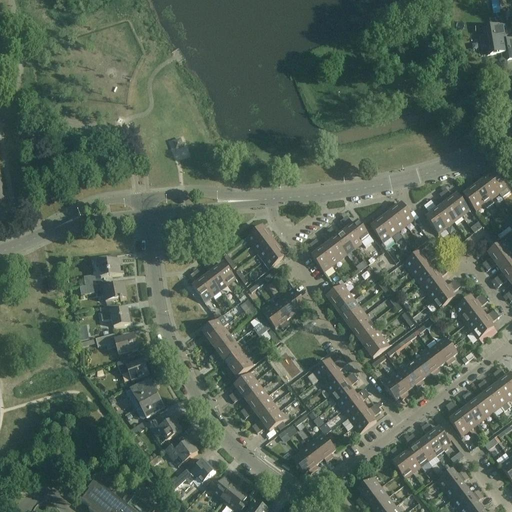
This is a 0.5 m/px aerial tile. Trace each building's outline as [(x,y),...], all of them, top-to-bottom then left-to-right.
[(485,37),(479,38),(482,51),(488,50),(490,57),(506,54),(507,62),(504,63),(511,61),(511,40),(505,41),(503,27),(484,30),(485,37)] [(180,137),(183,146),(193,143),(190,134),(180,137)] [(507,190),(495,174),(490,177),(488,174),(485,177),(499,196),(507,190)] [(499,196),(485,177),(481,180),(483,182),(479,186),(492,202),(499,196)] [(492,202),(479,186),(475,189),(473,186),(470,189),(484,208),(492,202)] [(484,208),(470,189),(466,191),(468,194),(464,197),(476,214),(484,208)] [(446,191),(443,194),(462,219),(470,213),(457,196),(453,200),(446,191)] [(462,219),(443,194),(439,197),(446,205),(442,208),(454,225),(462,219)] [(431,203),(427,205),(446,230),(454,225),(442,208),(437,211),(431,203)] [(446,230),(427,205),(424,208),(431,217),(426,220),(438,236),(446,230)] [(414,222),(402,206),(398,209),(396,206),(392,209),(406,228),(414,222)] [(406,228),(392,209),(388,212),(391,214),(386,218),(399,234),(406,228)] [(347,218),(344,221),(363,246),(371,240),(358,223),(354,227),(347,218)] [(399,234),(386,218),(382,221),(380,218),(377,221),(391,240),(399,234)] [(363,246),(344,221),(340,223),(347,232),(343,235),(355,251),(363,246)] [(393,243),(391,240),(377,221),(373,223),(375,226),(371,229),(386,249),(393,243)] [(246,240),(252,248),(271,234),(268,231),(265,233),(262,228),(246,240)] [(332,230),(328,232),(347,257),(355,251),(343,235),(338,238),(332,230)] [(347,257),(328,232),(325,235),(331,244),(327,247),(340,263),(347,257)] [(273,238),(271,234),(252,248),(257,256),(274,244),(271,240),(273,238)] [(317,241),(313,244),(332,269),(340,263),(327,247),(323,250),(317,241)] [(504,243),(488,255),(491,259),(483,266),(485,270),(510,251),(504,243)] [(277,248),(274,244),(257,256),(263,264),(282,249),(279,246),(277,248)] [(332,269),(313,244),(310,246),(316,255),(312,259),(324,275),(332,269)] [(285,253),(282,249),(263,264),(269,272),(286,259),(282,255),(285,253)] [(376,258),(382,268),(396,260),(390,251),(376,258)] [(511,261),(511,253),(510,251),(485,270),(488,273),(497,267),(500,271),(511,261)] [(403,266),(409,274),(434,255),(432,252),(423,258),(420,254),(403,266)] [(437,259),(434,255),(409,274),(415,282),(431,269),(428,265),(437,259)] [(95,260),(96,267),(99,267),(101,280),(124,277),(122,262),(118,263),(117,256),(95,260)] [(213,260),(209,263),(228,288),(236,282),(224,265),(219,269),(213,260)] [(511,273),(511,261),(500,271),(503,275),(494,281),(497,285),(511,273)] [(228,288),(209,263),(206,266),(212,274),(208,277),(221,294),(228,288)] [(435,273),(431,269),(415,282),(421,289),(446,270),(443,267),(435,273)] [(449,274),(446,270),(421,289),(427,297),(443,285),(440,280),(449,274)] [(198,272),(194,274),(213,299),(221,294),(208,277),(204,280),(198,272)] [(511,285),(511,273),(497,285),(499,288),(508,282),(511,286),(511,285)] [(213,299),(194,274),(191,277),(197,286),(193,289),(205,305),(213,299)] [(462,277),(458,282),(465,287),(468,282),(462,277)] [(446,289),(443,285),(427,297),(432,305),(457,286),(455,282),(446,289)] [(80,288),(81,297),(95,295),(94,286),(80,288)] [(343,286),(339,290),(327,299),(330,303),(327,305),(330,309),(349,294),(343,286)] [(460,289),(457,286),(432,305),(438,313),(455,300),(451,296),(460,289)] [(124,287),(114,288),(100,291),(101,297),(104,296),(106,304),(120,302),(121,302),(123,302),(123,301),(126,300),(124,287)] [(306,307),(294,291),(286,297),(300,316),(304,313),(302,311),(306,307)] [(355,302),(349,294),(330,309),(333,312),(335,310),(338,314),(355,302)] [(300,316),(286,297),(278,303),(291,319),(295,316),(297,319),(300,316)] [(485,300),(483,297),(474,303),(470,299),(454,311),(454,312),(455,311),(461,318),(485,300)] [(488,304),(485,300),(461,318),(467,326),(482,314),(479,310),(488,304)] [(360,310),(355,302),(338,314),(341,318),(339,320),(341,324),(360,310)] [(291,319),(278,303),(271,309),(285,328),(289,325),(287,322),(291,319)] [(128,312),(118,313),(115,314),(113,308),(100,310),(102,324),(112,322),(114,329),(120,328),(130,326),(128,312)] [(285,328),(271,309),(263,315),(275,331),(280,328),(282,330),(285,328)] [(366,317),(360,310),(341,324),(344,327),(347,325),(350,330),(366,317)] [(497,316),(494,312),(485,319),(482,314),(467,326),(473,334),(497,316)] [(499,319),(497,316),(473,334),(478,341),(477,342),(478,343),(494,330),(491,326),(499,319)] [(372,325),(366,317),(350,330),(353,334),(350,336),(353,339),(372,325)] [(224,329),(218,321),(202,333),(205,338),(203,340),(205,343),(224,329)] [(378,333),(372,325),(353,339),(356,343),(358,341),(361,345),(378,333)] [(230,337),(224,329),(205,343),(208,347),(211,345),(214,349),(230,337)] [(384,340),(378,333),(361,345),(365,349),(362,351),(365,355),(384,340)] [(133,337),(123,340),(116,342),(114,336),(95,341),(98,349),(106,347),(107,351),(117,348),(119,358),(120,358),(122,364),(129,361),(127,356),(138,352),(134,338),(133,339),(133,337)] [(236,344),(230,337),(214,349),(217,353),(214,355),(217,359),(236,344)] [(445,339),(437,345),(451,364),(455,362),(453,359),(457,356),(445,339)] [(390,348),(384,340),(365,355),(367,358),(370,356),(373,361),(390,348)] [(242,352),(236,344),(217,359),(220,362),(222,360),(225,364),(242,352)] [(451,364),(437,345),(429,351),(442,368),(446,364),(448,367),(451,364)] [(442,368),(429,351),(422,357),(436,376),(440,373),(438,371),(442,368)] [(247,360),(242,352),(225,364),(229,368),(226,370),(229,374),(247,360)] [(474,359),(471,355),(465,359),(468,363),(474,359)] [(436,376),(422,357),(414,363),(426,379),(431,376),(433,379),(436,376)] [(253,368),(247,360),(229,374),(231,378),(234,376),(237,380),(253,368)] [(313,375),(319,383),(344,364),(341,360),(333,367),(329,363),(313,375)] [(142,362),(133,366),(132,366),(130,361),(129,361),(122,364),(117,365),(122,377),(129,374),(132,382),(148,376),(142,362)] [(426,379),(414,363),(406,369),(421,388),(424,385),(422,382),(426,379)] [(347,367),(344,364),(319,383),(325,390),(341,378),(338,374),(347,367)] [(421,388),(406,369),(399,374),(411,391),(415,388),(417,390),(421,388)] [(507,379),(500,371),(497,373),(511,393),(511,376),(507,379)] [(511,400),(511,393),(497,373),(493,376),(500,385),(496,388),(508,404),(511,400)] [(411,391),(399,374),(391,380),(405,399),(409,396),(407,394),(411,391)] [(251,375),(234,387),(238,392),(229,398),(232,402),(257,383),(251,375)] [(344,382),(341,378),(325,390),(331,398),(355,379),(353,376),(344,382)] [(358,383),(355,379),(331,398),(336,406),(353,393),(349,389),(358,383)] [(405,399),(391,380),(383,386),(395,403),(400,399),(402,402),(405,399)] [(148,382),(126,393),(136,411),(155,401),(151,394),(156,392),(153,386),(151,387),(148,382)] [(492,391),(485,382),(481,385),(500,410),(508,404),(496,388),(492,391)] [(263,391),(257,383),(232,402),(234,405),(243,399),(246,403),(263,391)] [(500,410),(481,385),(478,387),(485,396),(480,399),(493,416),(500,410)] [(268,398),(263,391),(246,403),(249,407),(241,413),(243,417),(268,398)] [(356,397),(353,393),(336,406),(342,413),(367,394),(364,391),(356,397)] [(370,398),(367,394),(342,413),(348,421),(364,409),(361,405),(370,398)] [(470,394),(466,396),(485,421),(493,416),(480,399),(476,402),(470,394)] [(485,421),(466,396),(463,399),(469,408),(465,411),(477,427),(485,421)] [(274,406),(268,398),(243,417),(246,421),(255,414),(258,418),(274,406)] [(136,411),(141,421),(143,422),(159,414),(160,415),(167,411),(163,404),(158,406),(155,401),(136,411)] [(454,405),(451,408),(470,433),(477,427),(465,411),(461,414),(454,405)] [(280,413),(274,406),(258,418),(261,422),(252,429),(255,432),(280,413)] [(367,413),(364,409),(348,421),(354,429),(379,410),(376,406),(367,413)] [(470,433),(451,408),(447,411),(454,419),(449,423),(462,439),(470,433)] [(381,413),(379,410),(354,429),(360,437),(376,424),(373,420),(381,413)] [(286,422),(280,413),(255,432),(258,436),(266,429),(270,434),(286,422)] [(173,421),(165,427),(162,422),(150,429),(157,440),(164,436),(168,443),(181,434),(173,421)] [(127,435),(132,441),(135,440),(134,439),(146,431),(143,425),(127,435)] [(428,425),(425,428),(444,452),(451,446),(439,430),(435,434),(428,425)] [(444,452),(425,428),(421,430),(428,439),(424,442),(436,458),(444,452)] [(323,437),(315,443),(330,462),(333,459),(331,456),(336,453),(323,437)] [(413,437),(409,439),(428,464),(436,458),(424,442),(419,445),(413,437)] [(428,464),(409,439),(406,442),(412,450),(408,454),(421,470),(428,464)] [(494,440),(484,448),(488,453),(498,445),(494,440)] [(189,443),(181,449),(177,444),(166,453),(173,463),(179,459),(184,465),(198,455),(189,443)] [(330,462),(315,443),(308,448),(320,465),(324,461),(326,464),(330,462)] [(320,465),(308,448),(300,454),(314,473),(318,470),(316,468),(320,465)] [(398,448),(394,451),(413,476),(421,470),(408,454),(404,457),(398,448)] [(413,476),(394,451),(391,453),(397,462),(393,465),(399,473),(405,482),(413,476)] [(314,473),(300,454),(292,460),(304,476),(309,473),(311,476),(314,473)] [(149,465),(153,469),(162,463),(158,458),(149,465)] [(129,463),(134,470),(138,467),(133,460),(129,463)] [(511,463),(509,460),(499,468),(511,484),(511,463)] [(186,480),(182,476),(170,486),(175,492),(187,482),(191,486),(196,481),(196,482),(197,480),(202,486),(215,474),(205,462),(197,469),(190,475),(191,476),(186,480)] [(436,484),(444,494),(466,477),(464,473),(457,478),(452,472),(436,484)] [(138,476),(143,482),(147,480),(142,473),(138,476)] [(469,481),(466,477),(444,494),(451,503),(467,491),(462,486),(469,481)] [(382,489),(374,479),(358,492),(363,498),(356,503),(359,506),(382,489)] [(399,488),(405,485),(402,479),(395,482),(399,488)] [(215,495),(225,504),(235,490),(233,488),(234,487),(232,485),(231,486),(225,481),(221,486),(216,482),(207,493),(213,498),(215,495)] [(95,483),(88,491),(90,493),(88,495),(82,502),(81,501),(80,501),(91,510),(89,511),(153,511),(129,493),(123,501),(126,504),(124,506),(112,496),(112,497),(95,483)] [(388,499),(382,489),(359,506),(361,510),(368,505),(372,511),(388,499)] [(235,490),(225,504),(235,511),(234,511),(242,511),(247,508),(241,503),(245,499),(239,493),(240,492),(238,491),(237,492),(235,490)] [(471,498),(467,491),(451,503),(457,511),(458,511),(480,496),(478,493),(471,498)] [(483,500),(480,496),(458,511),(478,511),(481,510),(477,505),(483,500)] [(391,511),(396,509),(388,499),(372,511),(373,511),(391,511)]
